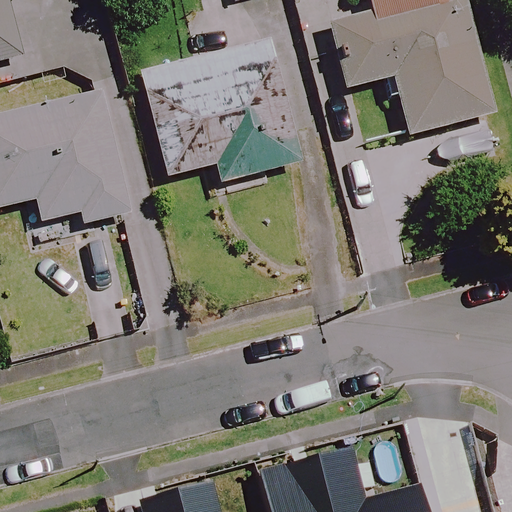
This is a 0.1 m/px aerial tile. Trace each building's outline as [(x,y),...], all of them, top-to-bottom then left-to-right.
[(0,0),(0,65),(21,60),(19,55),(5,0),(0,0)] [(114,49),(100,0),(42,0),(59,63),(114,49)] [(320,34),(327,67),(334,97),(385,85),(399,144),(486,124),(461,11),(458,0),(360,0),(366,24),(320,34)] [(290,172),(260,50),(132,80),(158,187),(206,175),(210,192),(290,172)] [(99,94),(0,117),(0,211),(33,204),(38,226),(77,217),(80,229),(87,227),(128,217),(99,94)]
